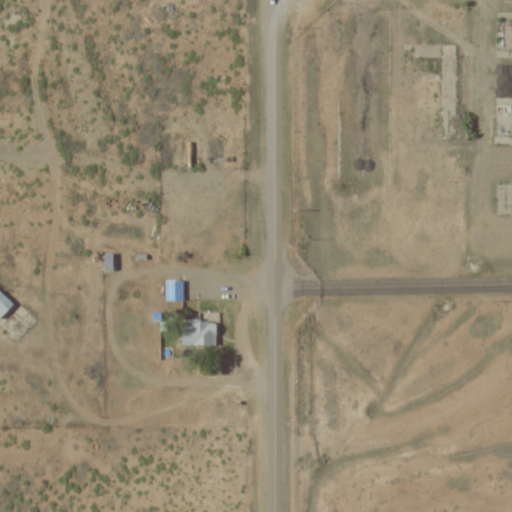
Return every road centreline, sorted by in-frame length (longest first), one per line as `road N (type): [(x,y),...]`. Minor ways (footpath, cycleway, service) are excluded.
road 1 (residential): [(273,0),(274,511)]
road 2 (residential): [(273,286),(511,281)]
